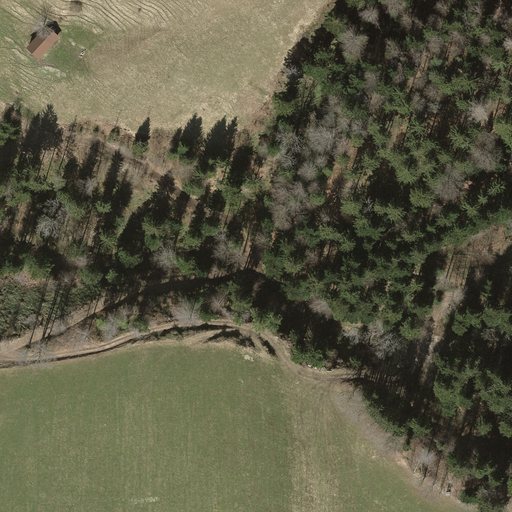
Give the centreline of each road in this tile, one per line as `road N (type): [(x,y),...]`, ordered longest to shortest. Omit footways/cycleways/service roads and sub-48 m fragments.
road 1 (track): [(0,354),(150,288),(233,276),(247,261),(237,231),(219,215),(191,206),(146,167),(29,118),(0,91)]
road 2 (track): [(0,359),(227,324),(265,338),(305,376),(370,377),(458,438)]
